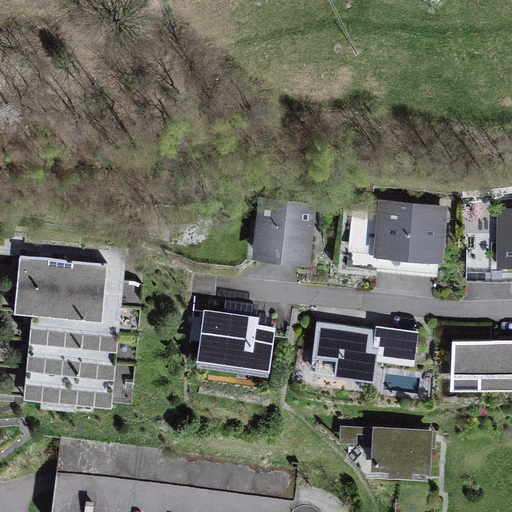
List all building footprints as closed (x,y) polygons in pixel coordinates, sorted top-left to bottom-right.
[(318,205),(260,200),(252,263),(311,270),(318,205)] [(443,265),(448,207),(377,201),(372,259),(443,265)] [(511,209),(499,209),(498,273),(511,273),(511,209)] [(125,256),(19,248),(14,316),(32,317),(23,403),(112,412),(125,256)] [(259,319),(204,312),(197,369),(269,379),(275,328),(258,326),(259,319)] [(375,331),(317,323),(311,377),(374,386),(376,364),(415,369),(419,333),(376,327),(375,331)] [(511,343),(451,343),(451,394),(511,393),(511,343)] [(413,476),(431,477),(434,432),(341,427),(340,445),(372,446),(371,474),(388,475),(388,481),(413,481),(413,476)]
